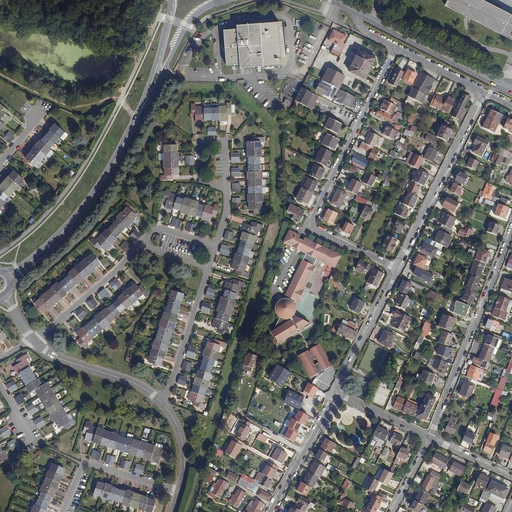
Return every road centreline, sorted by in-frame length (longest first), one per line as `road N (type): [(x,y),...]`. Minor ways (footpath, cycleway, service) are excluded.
road 1 (residential): [(395,48),(308,223),(395,268)]
road 2 (residential): [(511,228),(430,438)]
road 3 (residential): [(395,268),(482,92)]
road 4 (tertiary): [(31,261),(93,197),(141,109)]
road 5 (tertiary): [(511,90),(353,10)]
road 6 (residential): [(61,511),(82,462),(179,492)]
road 7 (residential): [(165,404),(139,385),(32,341)]
road 8 (residential): [(140,244),(32,341)]
road 9 (residential): [(165,404),(208,268)]
road 10 (residential): [(336,393),(395,268)]
road 11 (residential): [(269,511),(336,393)]
road 12 (unclassified): [(291,71),(287,18),(217,29)]
